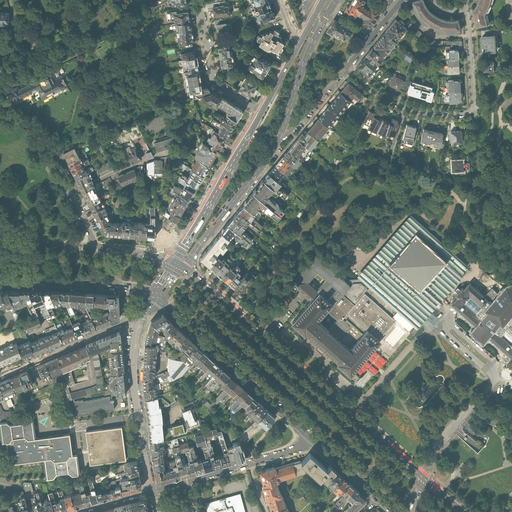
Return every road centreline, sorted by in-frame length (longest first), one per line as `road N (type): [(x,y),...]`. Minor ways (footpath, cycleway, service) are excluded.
road 1 (primary): [(422,475),(177,264)]
road 2 (residential): [(346,69),(390,101),(445,116),(472,114),(462,4)]
road 3 (primary): [(153,297),(310,437)]
road 4 (tertiary): [(143,311),(134,377),(150,490)]
road 5 (primary): [(260,112),(177,264)]
road 6 (residential): [(150,490),(310,437)]
road 7 (primary): [(177,264),(192,255),(276,140)]
road 8 (residential): [(143,311),(0,376)]
road 9 (primary): [(0,281),(129,288),(153,297)]
road 10 (residential): [(260,112),(212,83),(198,0)]
